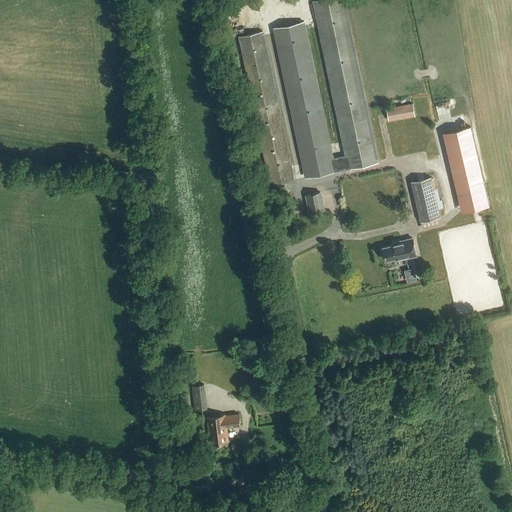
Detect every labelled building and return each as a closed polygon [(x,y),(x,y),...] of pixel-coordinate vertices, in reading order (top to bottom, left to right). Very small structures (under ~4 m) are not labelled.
[(273,28),(305,177),(379,163),(344,0),(315,0),(312,1),(344,156),(333,158),(304,22),(273,28)] [(263,32),(239,37),(270,185),(294,180),(263,32)] [(414,117),(412,104),(386,108),(388,121),(414,117)] [(490,205),(474,125),(445,130),(461,211),(490,205)] [(411,181),(420,221),(440,216),(431,177),(411,181)] [(320,192),(306,195),(310,213),(324,210),(320,192)] [(392,245),(383,247),(383,250),(381,251),(383,257),(385,258),(386,260),(402,256),(402,259),(416,255),(412,238),(392,243),(392,245)] [(206,409),(204,385),(191,387),(194,411),(206,409)] [(212,444),(229,442),(227,428),(241,427),(239,414),(226,415),(225,414),(207,416),(209,438),(211,438),(212,444)]
